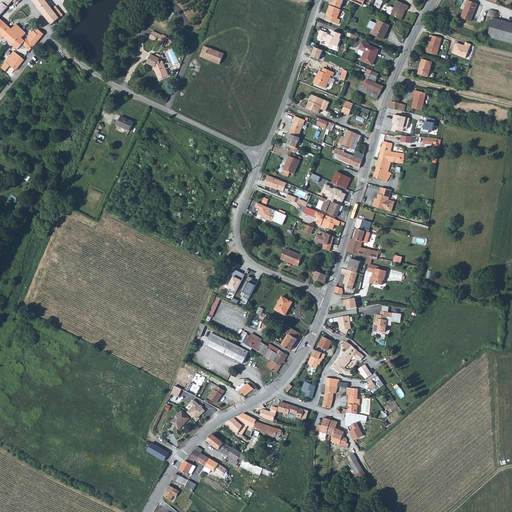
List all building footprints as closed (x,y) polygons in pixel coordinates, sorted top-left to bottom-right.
[(32,0),(52,25),(63,16),(55,7),(52,9),(44,0),(32,0)] [(378,0),(376,0),(373,9),(375,10),(376,9),(379,10),(383,2),(378,0)] [(409,7),(397,1),(394,8),(391,7),(389,7),(387,12),(388,13),(401,19),(406,9),(407,10),(409,7)] [(468,1),(461,18),(471,21),(477,4),(468,1)] [(330,6),(327,15),(329,15),(327,19),(339,24),(340,20),(337,19),(341,10),(330,6)] [(494,18),(488,37),(511,43),(511,23),(504,21),(494,18)] [(374,31),(372,34),(384,39),(390,26),(378,21),(377,24),(370,21),(367,28),(374,31)] [(6,24),(0,32),(2,35),(13,45),(21,37),(23,38),(27,34),(16,24),(13,27),(15,28),(12,30),(6,24)] [(26,38),(25,38),(24,39),(23,38),(21,37),(13,45),(18,49),(19,48),(21,50),(24,46),(30,51),(43,34),(38,29),(36,31),(35,30),(34,30),(27,39),(26,38)] [(319,34),(318,39),(327,42),(325,46),(332,48),(333,45),(338,47),(341,40),(340,39),(342,35),(333,31),(331,36),(328,35),(328,33),(321,30),(319,34)] [(152,31),(148,39),(154,41),(157,34),(152,31)] [(432,35),(430,42),(428,48),(426,47),(425,52),(437,55),(442,38),(432,35)] [(362,57),(361,61),(372,66),(379,50),(362,42),(358,50),(359,50),(358,53),(358,55),(362,57)] [(464,46),(456,43),(452,53),(465,59),(471,45),(466,42),(464,46)] [(208,47),(204,46),(200,56),(204,58),(208,47)] [(315,46),(312,56),(320,59),(323,50),(315,46)] [(208,47),(204,58),(220,64),(223,53),(208,47)] [(14,52),(6,62),(11,66),(16,70),(24,60),(14,52)] [(147,63),(155,67),(156,66),(162,78),(169,75),(160,55),(157,54),(156,56),(151,54),(147,63)] [(422,59),(418,75),(428,77),(432,62),(422,59)] [(317,78),(316,78),(313,83),(326,88),(331,76),(333,77),(335,73),(330,70),(323,68),(322,71),(320,70),(318,75),(317,78)] [(367,69),(363,78),(375,83),(378,74),(372,71),(367,69)] [(363,78),(360,84),(361,85),(359,90),(377,98),(379,93),(380,94),(384,87),(375,83),(363,78)] [(415,95),(412,108),(422,111),(426,94),(414,90),(413,95),(415,95)] [(311,102),(310,101),(306,109),(318,114),(320,109),(326,111),(329,102),(314,96),(311,102)] [(347,101),(342,111),(350,114),(354,104),(347,101)] [(392,102),(390,109),(391,109),(398,111),(399,104),(392,102)] [(398,111),(391,109),(389,115),(388,115),(385,134),(395,135),(395,133),(401,134),(401,133),(403,133),(404,126),(402,125),(402,122),(398,121),(398,120),(396,120),(398,111)] [(121,116),(117,126),(129,131),(133,121),(121,116)] [(305,121),(295,116),(293,121),(294,121),(292,126),(291,128),(292,128),(289,134),(291,135),(298,138),(305,121)] [(317,126),(326,130),(329,123),(320,119),(317,126)] [(358,135),(348,131),(345,138),(342,136),(339,143),(352,149),(358,135)] [(298,138),(291,135),(289,134),(287,133),(285,138),(289,139),(287,144),(292,146),(297,148),(300,139),(298,138)] [(383,142),(379,159),(387,161),(391,162),(393,163),(405,163),(406,154),(394,153),(391,152),(393,144),(383,142)] [(354,156),(336,149),(334,153),(338,155),(337,158),(339,159),(339,160),(351,165),(359,168),(362,160),(354,156)] [(294,156),(290,155),(281,174),(288,177),(290,173),(294,175),(302,157),(295,154),(294,156)] [(379,159),(376,169),(388,172),(390,166),(386,165),(387,161),(379,159)] [(388,172),(376,169),(374,178),(382,180),(383,182),(386,183),(388,181),(391,173),(388,172)] [(337,172),(332,182),(346,189),(351,179),(337,172)] [(313,174),(310,179),(318,182),(320,177),(313,174)] [(284,182),(268,176),(264,185),(280,192),(284,182)] [(331,186),(326,184),(323,191),(328,193),(327,195),(330,196),(328,200),(334,202),(335,199),(343,202),(346,194),(342,192),(342,191),(335,188),(334,189),(330,187),(331,186)] [(389,200),(391,190),(381,188),(379,195),(379,194),(378,199),(377,202),(375,201),(373,207),(392,212),(395,201),(389,200)] [(288,195),(287,198),(305,206),(307,202),(288,195)] [(334,202),(328,200),(323,198),(322,201),(324,202),(321,209),(327,212),(326,212),(337,217),(340,210),(341,212),(344,207),(334,202)] [(257,214),(272,221),(274,215),(271,213),(272,209),(257,202),(254,207),(259,209),(257,214)] [(315,211),(306,207),(304,213),(313,217),(315,211)] [(286,216),(276,211),(274,215),(272,221),(282,225),(286,216)] [(341,222),(325,215),(323,221),(318,220),(316,224),(326,227),(325,228),(332,230),(335,224),(336,225),(339,226),(341,222)] [(351,239),(347,252),(359,255),(362,255),(368,256),(372,257),(377,259),(379,253),(362,249),(363,243),(367,244),(370,233),(369,232),(372,223),(363,220),(360,230),(357,229),(354,239),(351,239)] [(314,228),(307,225),(304,231),(312,235),(314,228)] [(325,244),(324,249),(330,252),(334,237),(325,233),(324,237),(318,235),(316,242),(325,244)] [(285,249),(281,259),(298,267),(303,256),(285,249)] [(351,259),(348,269),(358,272),(361,261),(351,259)] [(370,265),(368,272),(374,273),(373,277),(372,277),(371,284),(376,285),(377,284),(382,285),(383,280),(384,281),(386,271),(378,269),(379,267),(370,265)] [(321,267),(319,273),(327,276),(327,274),(329,269),(325,268),(321,267)] [(358,272),(348,269),(344,284),(348,285),(348,288),(352,290),(358,272)] [(234,294),(244,275),(236,270),(227,287),(230,288),(229,291),(234,294)] [(313,271),(312,274),(315,275),(314,279),(324,283),(327,276),(319,273),(313,271)] [(248,299),(257,282),(252,280),(253,279),(247,276),(240,291),(245,293),(243,297),(248,299)] [(282,296),(275,309),(285,315),(288,311),(287,310),(289,306),(290,306),(292,302),(282,296)] [(221,299),(216,297),(208,315),(212,317),(221,299)] [(356,298),(344,300),(344,304),(346,304),(347,310),(358,308),(356,298)] [(376,325),(375,332),(380,333),(380,331),(383,332),(385,332),(386,325),(388,316),(393,317),(393,313),(381,311),(380,315),(378,315),(377,319),(376,319),(376,323),(377,323),(376,325)] [(260,315),(259,317),(267,321),(269,316),(262,312),(260,315)] [(402,314),(393,313),(393,317),(388,316),(386,325),(391,325),(392,321),(401,323),(402,314)] [(349,316),(338,317),(340,331),(342,332),(346,334),(348,329),(351,329),(349,316)] [(204,323),(204,325),(205,325),(209,327),(210,325),(212,326),(214,321),(205,317),(202,322),(204,323)] [(195,335),(201,337),(205,325),(204,325),(200,323),(195,335)] [(299,333),(282,323),(280,325),(282,326),(282,327),(287,329),(285,332),(287,333),(289,334),(284,345),(283,346),(290,350),(297,339),(296,338),(299,333)] [(211,333),(205,345),(243,364),(249,351),(211,333)] [(242,343),(254,349),(263,355),(273,361),(272,361),(273,362),(280,366),(287,355),(279,350),(277,354),(276,353),(276,352),(272,350),(272,351),(267,348),(267,346),(260,342),(262,339),(251,333),(249,336),(247,334),(242,343)] [(281,343),(284,345),(289,334),(287,333),(286,335),(281,343)] [(322,337),(317,346),(327,351),(332,342),(322,337)] [(343,355),(337,362),(333,367),(340,373),(341,371),(345,374),(349,374),(350,370),(346,370),(344,368),(350,361),(350,360),(353,355),(360,361),(364,357),(359,353),(359,352),(356,350),(357,350),(352,346),(346,341),(342,346),(347,350),(343,355)] [(323,360),(325,355),(314,350),(307,365),(316,369),(318,364),(319,365),(320,361),(321,362),(322,359),(323,360)] [(273,361),(263,355),(262,358),(268,362),(266,366),(276,372),(280,366),(273,362),(272,361),(273,361)] [(359,369),(365,379),(373,375),(366,365),(359,369)] [(371,379),(367,382),(371,389),(378,384),(376,381),(380,379),(377,375),(374,377),(375,379),(373,381),(371,379)] [(339,379),(326,378),(325,390),(324,397),(322,406),(330,408),(334,393),(336,393),(339,380),(339,379)] [(312,399),(316,386),(305,381),(301,390),(306,392),(305,397),(312,399)] [(238,386),(235,389),(244,396),(253,389),(246,384),(245,385),(243,383),(239,386),(238,386)] [(216,385),(208,397),(216,403),(224,391),(216,385)] [(344,409),(343,412),(347,412),(357,414),(357,405),(359,405),(360,399),(357,399),(358,389),(347,388),(347,395),(349,395),(348,410),(344,409)] [(192,407),(187,412),(197,422),(200,419),(199,417),(205,410),(196,401),(193,400),(190,404),(192,407)] [(308,411),(280,401),(277,411),(287,414),(287,416),(294,419),(295,417),(304,420),(308,411)] [(262,409),(260,416),(264,419),(266,419),(273,421),(277,408),(272,406),(270,412),(262,409)] [(182,411),(171,421),(179,429),(190,418),(182,411)] [(357,414),(347,412),(345,423),(348,427),(351,425),(353,430),(349,431),(354,441),(364,436),(358,423),(361,420),(366,422),(367,416),(361,414),(357,414)] [(243,422),(244,423),(253,428),(256,421),(257,419),(243,413),(234,418),(239,422),(243,425),(243,424),(242,424),(243,422)] [(234,418),(226,422),(233,428),(239,422),(234,418)] [(317,424),(316,431),(320,432),(319,437),(325,439),(327,434),(331,420),(324,418),(322,426),(317,424)] [(331,420),(327,434),(332,436),(335,428),(337,422),(331,420)] [(253,428),(253,429),(261,432),(263,424),(256,421),(253,428)] [(239,422),(233,428),(238,433),(239,433),(243,425),(239,422)] [(263,424),(261,432),(275,437),(276,435),(281,436),(281,433),(283,434),(284,431),(263,424)] [(332,436),(332,438),(331,441),(339,443),(339,446),(347,448),(348,444),(346,443),(347,440),(346,438),(342,437),(343,432),(335,428),(332,436)] [(214,431),(211,434),(206,440),(218,449),(230,458),(228,462),(235,467),(238,462),(237,461),(239,459),(242,461),(243,460),(245,460),(247,457),(237,450),(233,447),(232,448),(223,443),(214,435),(216,433),(214,431)] [(147,451),(164,461),(169,453),(152,442),(147,451)] [(198,446),(189,457),(196,460),(206,466),(210,458),(201,453),(203,449),(198,446)] [(350,470),(354,477),(363,471),(353,453),(350,456),(353,461),(350,463),(353,469),(350,470)] [(196,460),(189,457),(187,461),(185,461),(180,470),(188,475),(193,465),(196,460)] [(206,466),(205,466),(206,467),(204,470),(209,473),(211,470),(214,472),(214,471),(218,463),(210,458),(206,466)] [(214,471),(214,472),(222,477),(226,471),(227,469),(218,463),(214,471)] [(263,468),(261,473),(270,476),(271,472),(263,468)] [(354,478),(351,480),(354,484),(366,476),(363,471),(354,477),(354,478)] [(175,473),(172,479),(184,486),(187,480),(175,473)] [(169,485),(164,495),(170,501),(173,495),(176,496),(179,491),(176,489),(169,485)]
